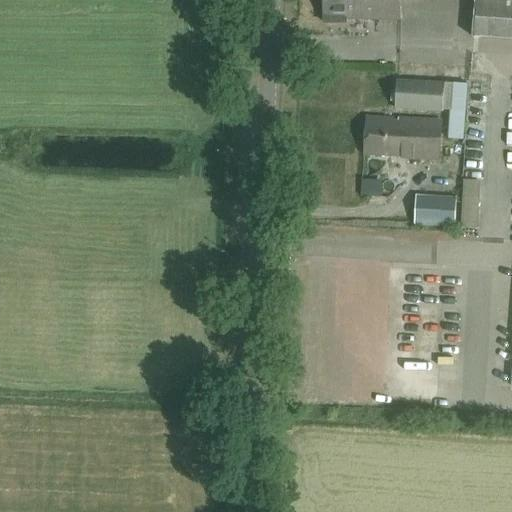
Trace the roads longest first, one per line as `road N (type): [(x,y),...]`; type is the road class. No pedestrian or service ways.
road 1 (unclassified): [(248,511),(269,0)]
road 2 (unknown): [(334,244),(339,400),(344,410),(367,413),(379,406),(383,244)]
road 3 (unknown): [(490,387),(506,245),(503,72)]
road 4 (unknown): [(431,244),(429,376)]
